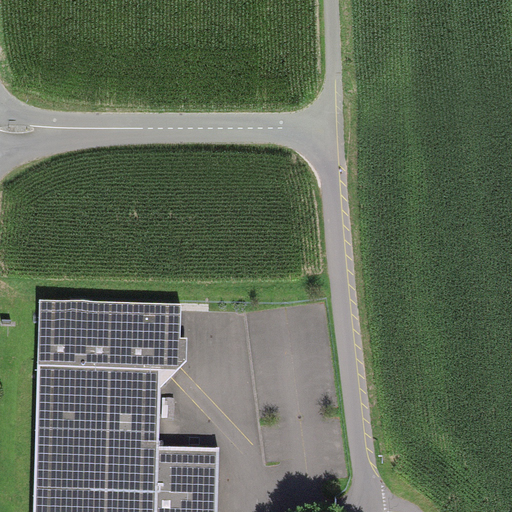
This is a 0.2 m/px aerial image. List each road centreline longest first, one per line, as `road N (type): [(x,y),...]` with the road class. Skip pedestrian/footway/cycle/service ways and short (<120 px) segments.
road 1 (unclassified): [(331,125),(366,511)]
road 2 (residential): [(0,125),(331,125)]
road 3 (unknown): [(359,511),(273,490),(240,495),(226,511)]
road 4 (unclassified): [(327,0),(331,125)]
